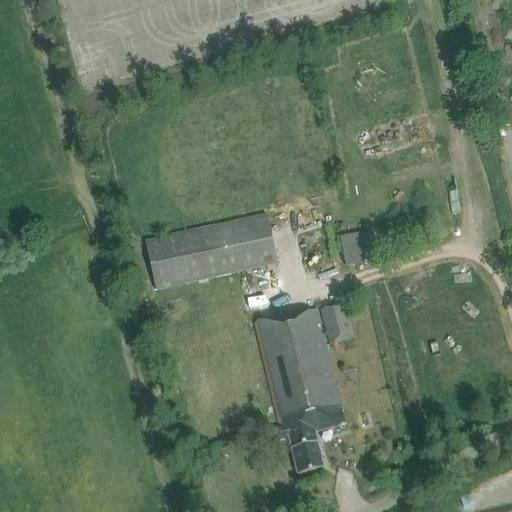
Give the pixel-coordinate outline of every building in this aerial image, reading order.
[(267,216),(145,242),(156,293),(278,267),(267,216)] [(297,236),(305,274),(335,267),(326,229),(297,236)] [(377,263),(371,232),(340,238),(346,269),(377,263)] [(320,311),(329,346),(354,339),(345,304),(320,311)] [(270,444),(288,440),(298,477),(324,470),(315,433),(345,425),(317,311),(254,325),(279,430),(267,433),(270,444)]
